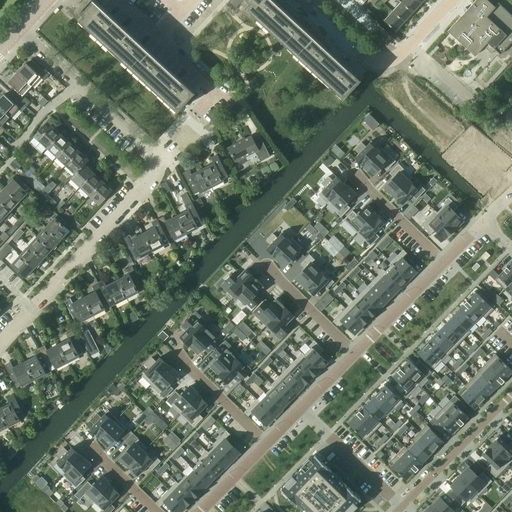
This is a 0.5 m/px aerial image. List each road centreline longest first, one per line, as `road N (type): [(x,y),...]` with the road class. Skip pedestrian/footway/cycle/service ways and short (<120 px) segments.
road 1 (residential): [(73,82),(153,156),(156,173),(31,308)]
road 2 (residential): [(382,67),(510,193)]
road 3 (residential): [(511,393),(402,506)]
road 4 (residential): [(198,110),(215,91),(158,36),(187,0)]
road 5 (residential): [(301,408),(402,506)]
road 6 (residential): [(443,262),(354,355)]
road 7 (residential): [(178,356),(266,445)]
road 8 (unknown): [(229,408),(142,496)]
road 9 (residential): [(354,177),(443,262)]
road 10 (residential): [(267,268),(354,355)]
